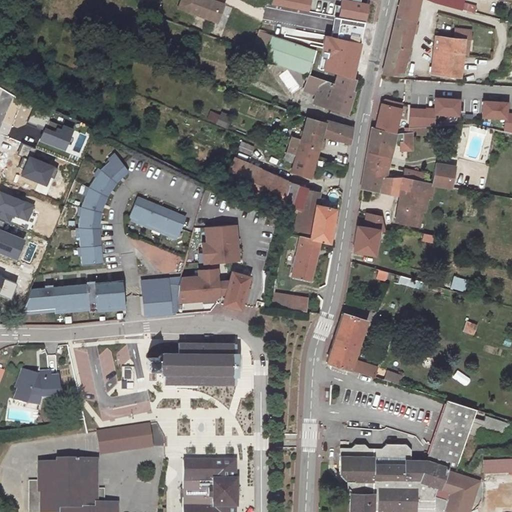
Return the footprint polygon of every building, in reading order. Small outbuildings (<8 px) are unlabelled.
[(179,0),(177,6),(216,21),(220,12),(216,11),(219,1),(216,0),(179,0)] [(307,0),(305,9),(322,12),(324,0),(307,0)] [(366,18),(369,1),(360,0),(352,0),(353,0),(351,0),(342,0),(340,14),(366,18)] [(430,0),(432,0),(460,8),(461,3),(462,0),(430,0)] [(419,6),(400,1),(396,15),(416,18),(419,6)] [(461,3),(460,8),(473,12),(475,7),(461,3)] [(329,37),(372,45),(376,23),(322,12),(318,35),(329,37)] [(401,74),(416,18),(396,15),(382,72),(401,74)] [(470,31),(455,29),(454,38),(464,39),(469,40),(470,31)] [(314,51),(270,35),(262,60),(307,74),(314,51)] [(318,35),(314,51),(307,74),(307,75),(328,80),(331,72),(328,71),(320,68),(329,37),(318,35)] [(454,38),(435,36),(431,72),(460,75),(462,52),(464,39),(454,38)] [(328,80),(307,75),(304,85),(316,89),(315,94),(321,96),(318,104),(347,114),(353,91),(350,90),(353,79),(331,72),(328,80)] [(382,97),(374,124),(397,130),(405,104),(382,97)] [(436,109),(411,108),(410,123),(437,124),(437,115),(461,117),(462,98),(437,97),(436,109)] [(511,102),(484,99),(482,117),(505,119),(504,132),(511,132),(511,112),(510,113),(511,102)] [(227,128),(231,116),(210,110),(206,121),(227,128)] [(325,122),(306,117),(300,139),(292,137),(287,153),(296,155),(298,150),(309,152),(317,154),(318,148),(323,146),(325,140),(322,137),(323,134),(350,143),(353,127),(326,120),(325,122)] [(372,127),(368,150),(391,156),(394,141),(401,141),(412,140),(411,133),(426,132),(427,125),(410,124),(404,131),(397,132),(373,126),(372,127)] [(401,141),(401,149),(412,148),(412,140),(401,141)] [(234,145),(231,152),(243,156),(247,148),(234,145)] [(294,162),(292,170),(310,176),(317,154),(309,152),(298,150),(296,155),(294,162)] [(379,191),(400,195),(403,176),(387,175),(391,156),(368,150),(367,159),(383,164),(379,191)] [(285,158),(294,162),(296,155),(287,153),(286,152),(285,158)] [(78,228),(81,265),(102,263),(98,223),(99,220),(100,220),(101,206),(102,204),(104,204),(108,193),(110,191),(111,191),(118,179),(120,177),(121,178),(127,172),(115,155),(100,170),(88,187),(81,207),(78,228)] [(287,182),(229,156),(220,177),(278,203),(283,204),(301,209),(304,197),(307,187),(291,182),(287,182)] [(379,191),(383,164),(367,159),(361,188),(379,191)] [(432,181),(433,181),(452,185),(456,167),(454,167),(436,163),(432,181)] [(404,168),(403,176),(421,179),(423,171),(404,168)] [(422,209),(425,210),(427,199),(430,199),(433,181),(432,181),(421,179),(403,176),(400,195),(397,221),(419,227),(422,209)] [(129,218),(177,237),(186,216),(137,197),(129,218)] [(310,234),(310,238),(320,240),(330,243),(336,209),(340,210),(342,200),(332,198),(330,207),(320,205),(321,201),(304,197),(301,209),(295,229),(310,234)] [(365,226),(357,225),(353,251),(375,255),(379,229),(383,226),(380,215),(367,213),(365,226)] [(236,225),(206,228),(207,243),(202,243),(204,263),(238,260),(236,225)] [(310,279),(320,240),(310,238),(302,236),(292,275),(310,279)] [(179,285),(177,302),(216,299),(219,295),(217,269),(199,270),(199,276),(181,278),(179,285)] [(387,271),(379,269),(376,276),(385,278),(387,271)] [(232,270),(230,277),(223,305),(240,308),(248,275),(232,270)] [(400,275),(398,283),(419,288),(421,280),(400,275)] [(466,292),(469,280),(454,275),(450,288),(466,292)] [(159,316),(176,315),(179,283),(168,284),(168,280),(150,282),(150,279),(143,280),(146,317),(159,316)] [(44,288),(31,289),(21,313),(39,311),(39,309),(54,307),(54,310),(88,307),(88,309),(126,305),(123,280),(93,283),(94,287),(90,287),(89,280),(86,281),(86,284),(52,287),(52,285),(48,285),(49,294),(45,294),(44,288)] [(274,292),(271,307),(306,312),(308,298),(274,292)] [(342,312),(337,329),(361,337),(367,319),(342,312)] [(471,325),(465,323),(461,331),(468,333),(471,325)] [(361,337),(337,329),(333,342),(357,350),(361,337)] [(333,342),(327,361),(328,362),(351,369),(354,358),(357,350),(333,342)] [(164,382),(166,382),(235,384),(235,374),(237,374),(237,370),(235,370),(235,357),(237,357),(237,352),(235,352),(235,344),(180,343),(179,352),(165,351),(161,353),(157,356),(147,356),(147,368),(157,368),(159,370),(161,371),(164,372),(164,382)] [(354,358),(351,369),(375,377),(379,367),(354,358)] [(36,377),(21,370),(13,388),(16,389),(13,398),(25,403),(25,401),(29,393),(31,395),(33,396),(35,396),(38,396),(40,396),(41,398),(57,396),(55,376),(49,377),(48,371),(40,371),(40,376),(40,378),(36,378),(36,377)] [(388,371),(385,380),(399,385),(403,376),(388,371)] [(29,393),(25,401),(37,406),(41,398),(40,396),(38,396),(35,396),(33,396),(31,395),(29,393)] [(432,461),(448,469),(454,472),(471,408),(443,399),(432,461)] [(486,415),(482,429),(506,437),(510,423),(486,415)] [(479,430),(483,420),(476,417),(472,428),(479,430)] [(149,421),(97,430),(101,455),(154,446),(149,421)] [(448,469),(432,461),(412,461),(412,449),(405,443),(387,443),(382,450),(369,450),(365,445),(355,445),(352,451),(340,452),(340,476),(347,484),(353,485),(353,495),(351,495),(350,511),(435,511),(435,499),(437,490),(442,491),(447,472),(448,469)] [(511,458),(487,460),(487,473),(511,471),(511,458)] [(59,463),(41,463),(41,492),(43,492),(42,511),(118,511),(118,503),(106,503),(97,503),(97,489),(97,460),(59,460),(59,463)] [(184,511),(234,511),(235,508),(236,508),(237,480),(235,480),(235,461),(184,460),(184,489),(180,489),(180,492),(180,498),(184,498),(184,511)] [(41,463),(30,463),(30,511),(42,511),(43,492),(41,492),(41,463)] [(470,511),(479,481),(447,472),(442,491),(437,490),(435,499),(448,501),(446,511),(450,511),(470,511)] [(106,489),(97,489),(97,503),(106,503),(106,489)] [(435,499),(435,511),(450,511),(446,511),(448,501),(435,499)]
